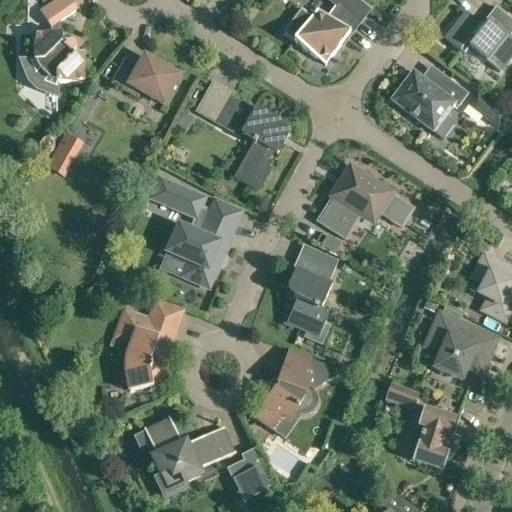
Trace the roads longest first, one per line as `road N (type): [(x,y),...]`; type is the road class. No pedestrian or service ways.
road 1 (residential): [(227,339),(333,113)]
road 2 (residential): [(511,226),(333,113)]
road 3 (residential): [(333,113),(158,2)]
road 4 (residential): [(333,113),(419,0)]
road 5 (track): [(55,511),(0,393)]
